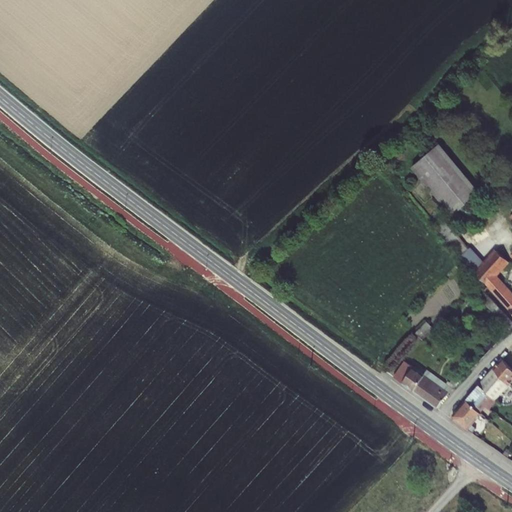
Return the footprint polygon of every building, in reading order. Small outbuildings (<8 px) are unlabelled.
[(449,152),(422,176),(464,221),(491,195),(449,152)] [(511,305),(511,288),(499,277),(509,264),(497,253),(498,249),(490,242),(484,251),(491,259),(485,265),(478,260),(470,270),(511,305)] [(511,319),(501,308),(495,315),(511,333),(511,319)] [(483,387),(498,401),(511,385),(511,365),(507,359),(483,387)] [(448,394),(425,377),(407,363),(396,376),(438,407),(448,394)] [(431,370),(425,377),(448,394),(455,387),(431,370)] [(455,419),(471,432),(485,416),(482,413),(489,404),(493,408),(498,401),(483,387),(455,419)] [(471,432),(476,436),(495,413),(491,410),(493,408),(489,404),(482,413),(485,416),(471,432)]
